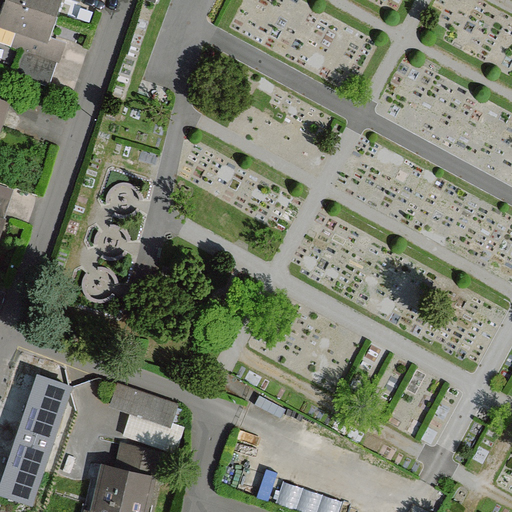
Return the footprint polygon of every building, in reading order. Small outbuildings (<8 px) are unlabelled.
[(11,0),(11,2),(55,16),(60,0),(11,0)] [(55,16),(11,2),(4,25),(17,30),(11,46),(23,50),(57,62),(63,43),(48,38),(55,16)] [(17,30),(4,25),(0,23),(0,42),(11,46),(17,30)] [(50,85),(57,62),(23,50),(15,74),(50,85)] [(0,217),(4,219),(14,190),(0,185),(0,217)] [(30,501),(69,387),(40,378),(15,453),(2,492),(30,501)] [(181,405),(118,385),(112,404),(175,424),(181,405)] [(118,469),(154,477),(160,479),(166,454),(124,444),(118,469)] [(146,511),(154,477),(118,469),(105,466),(94,511),(146,511)]
